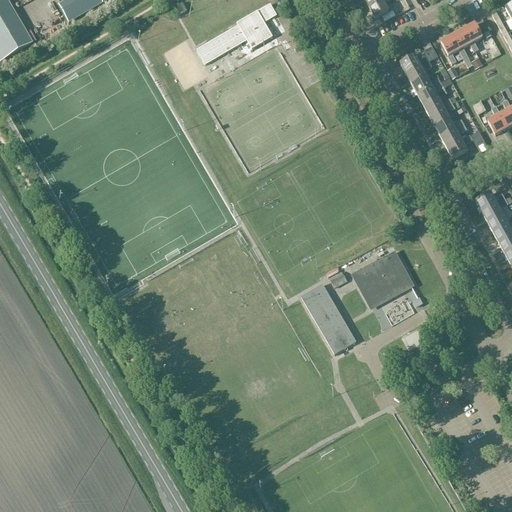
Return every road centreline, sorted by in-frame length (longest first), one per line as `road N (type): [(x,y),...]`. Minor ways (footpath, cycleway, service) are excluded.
road 1 (residential): [(490,355),(294,0)]
road 2 (primary): [(180,511),(0,205)]
road 3 (residential): [(436,194),(361,57)]
road 4 (residential): [(511,330),(436,194)]
